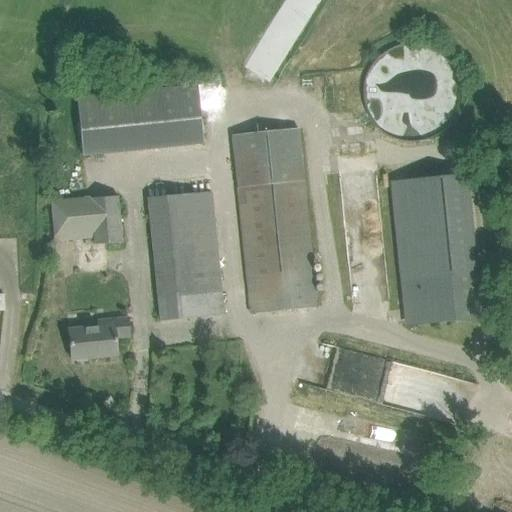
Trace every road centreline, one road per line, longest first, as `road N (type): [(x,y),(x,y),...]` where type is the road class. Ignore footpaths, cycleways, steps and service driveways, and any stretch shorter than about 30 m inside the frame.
road 1 (unclassified): [(180,459),(0,397)]
road 2 (track): [(331,511),(180,459)]
